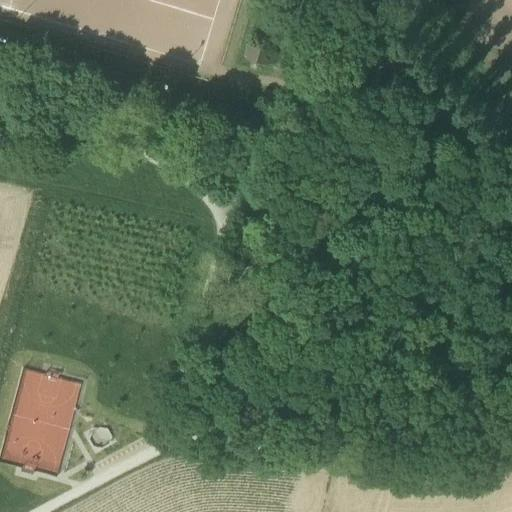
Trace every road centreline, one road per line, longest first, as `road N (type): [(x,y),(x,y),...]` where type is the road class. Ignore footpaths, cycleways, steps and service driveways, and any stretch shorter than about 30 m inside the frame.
road 1 (track): [(171,442),(457,461),(511,452)]
road 2 (track): [(177,431),(171,442),(44,511)]
